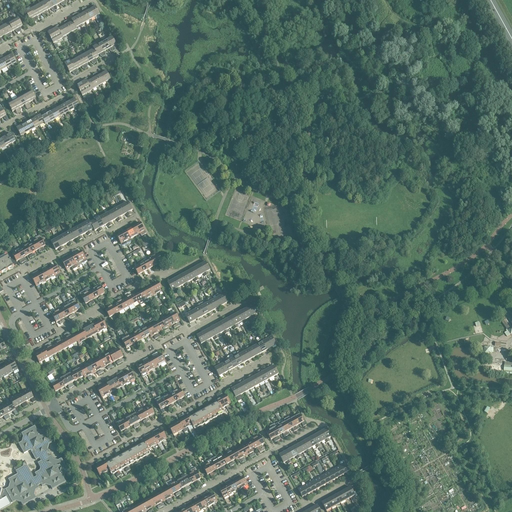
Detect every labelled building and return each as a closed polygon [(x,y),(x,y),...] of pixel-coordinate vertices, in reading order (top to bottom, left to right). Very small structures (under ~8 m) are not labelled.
[(55,11),(49,0),(47,0),(48,0),(45,2),(49,10),(52,9),(53,12),(55,11)] [(58,5),(55,0),(49,0),(55,11),(57,10),(56,6),(58,5)] [(49,10),(45,2),(41,4),(41,3),(39,4),(46,16),(48,15),(46,12),(49,10)] [(46,16),(39,4),(38,5),(39,6),(35,8),(39,15),(42,14),(44,17),(46,16)] [(100,15),(94,4),(91,5),(93,8),(91,10),(95,18),(98,16),(99,17),(100,16),(100,15)] [(37,21),(29,7),(28,8),(28,9),(25,11),(30,21),(33,19),(35,22),(37,21)] [(39,15),(35,8),(32,10),(30,7),(29,7),(37,21),(38,20),(37,17),(39,15)] [(95,18),(91,10),(88,12),(86,8),(84,9),(91,21),(92,21),(91,20),(95,18)] [(91,21),(84,9),(82,10),(84,14),(81,15),(85,23),(89,21),(89,22),(91,21)] [(85,23),(81,15),(78,17),(76,13),(74,14),(81,27),(83,26),(82,25),(85,23)] [(81,27),(74,14),(73,16),(74,19),(72,21),(73,22),(76,28),(79,26),(80,27),(81,27)] [(23,26),(18,19),(15,21),(14,19),(13,20),(19,32),(21,31),(20,28),(23,26)] [(19,32),(13,20),(11,21),(12,22),(9,24),(13,32),(16,30),(17,33),(19,32)] [(76,28),(73,22),(70,24),(68,20),(66,21),(73,34),(74,33),(73,32),(77,30),(76,28)] [(73,34),(66,21),(64,23),(66,26),(63,28),(67,35),(71,33),(71,34),(73,34)] [(13,32),(9,24),(5,26),(5,25),(3,25),(10,38),(12,37),(10,33),(13,32)] [(10,38),(3,25),(2,26),(3,27),(0,28),(0,30),(3,37),(6,35),(8,39),(10,38)] [(67,35),(63,28),(60,29),(58,26),(56,27),(57,28),(63,38),(63,39),(64,38),(64,37),(67,35)] [(63,38),(57,28),(48,34),(49,35),(47,36),(49,39),(50,38),(53,44),(63,38)] [(116,45),(112,38),(109,40),(108,38),(107,39),(113,51),(115,50),(113,47),(116,45)] [(113,51),(107,39),(105,40),(106,41),(103,43),(107,51),(110,49),(111,52),(113,51)] [(107,51),(103,43),(99,45),(99,44),(97,44),(104,57),(106,55),(104,52),(107,51)] [(104,57),(97,44),(96,45),(97,46),(93,48),(94,50),(97,56),(98,56),(100,54),(102,58),(104,57)] [(99,57),(98,56),(97,56),(94,50),(91,52),(90,51),(89,51),(95,64),(97,62),(96,59),(99,57)] [(95,64),(89,51),(87,52),(88,53),(85,55),(89,63),(92,61),(93,65),(95,64)] [(16,63),(10,52),(8,53),(10,56),(7,58),(12,65),(15,64),(15,65),(17,64),(16,63)] [(89,63),(85,55),(81,57),(80,56),(79,57),(86,69),(88,68),(86,64),(89,63)] [(12,65),(7,58),(4,59),(2,56),(1,57),(7,69),(9,69),(8,67),(12,65)] [(86,69),(79,57),(78,57),(78,58),(75,60),(79,68),(82,66),(84,70),(86,69)] [(79,68),(75,60),(72,62),(70,59),(69,60),(76,74),(78,73),(76,70),(79,68)] [(76,74),(69,60),(67,61),(68,62),(64,64),(70,73),(73,72),(74,75),(76,74)] [(111,80),(105,69),(102,70),(104,73),(101,75),(106,83),(109,81),(110,82),(111,81),(110,80),(111,80)] [(106,83),(101,75),(99,76),(97,73),(95,74),(102,86),(103,86),(102,84),(106,83)] [(102,86),(95,74),(93,75),(95,79),(92,80),(96,88),(100,86),(100,87),(102,86)] [(96,88),(92,80),(89,82),(87,78),(85,79),(86,81),(92,91),(92,92),(94,91),(93,90),(96,88)] [(92,91),(86,81),(77,86),(77,88),(76,89),(78,92),(79,91),(82,96),(92,91)] [(38,103),(32,91),(32,92),(31,90),(30,91),(31,92),(27,94),(31,102),(34,100),(36,104),(38,103)] [(31,102),(27,94),(24,96),(23,95),(22,96),(29,109),(31,108),(29,103),(31,102)] [(79,107),(73,95),(72,95),(70,96),(72,100),(70,102),(74,109),(77,107),(78,108),(79,108),(79,107)] [(29,109),(22,96),(20,96),(21,98),(18,99),(22,107),(25,106),(27,110),(29,109)] [(22,107),(18,99),(14,101),(14,100),(12,101),(19,113),(21,112),(19,109),(22,107)] [(74,109),(70,102),(67,103),(65,100),(63,101),(70,113),(71,112),(71,111),(74,109)] [(19,113),(12,101),(11,102),(12,103),(8,105),(12,112),(15,111),(17,114),(19,113)] [(70,113),(63,101),(61,102),(63,105),(60,107),(64,114),(68,113),(69,114),(70,113)] [(6,116),(2,108),(0,105),(0,116),(1,118),(4,117),(6,120),(8,119),(9,118),(7,115),(6,116)] [(60,118),(54,106),(53,106),(53,105),(51,106),(54,110),(51,112),(55,120),(58,118),(59,119),(60,118)] [(64,114),(60,107),(57,108),(56,105),(54,106),(60,118),(62,117),(61,116),(64,114)] [(55,120),(51,112),(48,114),(46,110),(44,111),(51,123),(52,123),(51,122),(55,120)] [(51,123),(44,111),(42,112),(44,116),(41,117),(45,123),(44,123),(45,125),(49,123),(49,124),(51,123)] [(40,127),(34,115),(33,114),(31,115),(34,119),(31,121),(35,128),(38,127),(39,128),(40,127)] [(45,123),(41,117),(41,115),(37,117),(36,114),(34,115),(40,127),(42,126),(41,125),(44,123),(45,123)] [(31,132),(24,120),(24,119),(22,120),(23,122),(24,124),(21,126),(26,134),(29,132),(30,133),(31,132)] [(35,128),(31,121),(28,122),(26,119),(24,120),(31,132),(32,131),(32,130),(35,128)] [(26,134),(21,126),(19,128),(17,124),(15,125),(14,125),(21,136),(21,137),(23,137),(22,136),(26,134)] [(15,142),(11,134),(8,136),(6,132),(4,133),(11,145),(12,145),(12,144),(15,142)] [(11,145),(4,133),(2,134),(4,138),(2,139),(6,147),(9,145),(10,146),(11,145)] [(133,210),(128,202),(123,205),(129,216),(131,215),(130,212),(133,210)] [(129,216),(123,205),(119,208),(123,216),(126,214),(128,217),(129,216)] [(123,216),(119,208),(114,210),(120,221),(122,220),(120,217),(123,216)] [(120,221),(114,210),(109,213),(114,221),(117,219),(118,222),(120,221)] [(114,221),(109,213),(105,216),(110,226),(112,225),(111,222),(114,221)] [(110,226),(105,216),(100,218),(104,226),(107,224),(109,227),(110,226)] [(104,226),(100,218),(95,221),(101,231),(103,231),(101,228),(104,226)] [(93,229),(90,223),(91,223),(89,221),(84,224),(90,235),(92,234),(90,231),(93,229)] [(95,221),(91,223),(90,223),(93,229),(94,231),(98,230),(99,232),(101,231),(95,221)] [(145,231),(141,223),(136,226),(140,234),(145,231)] [(90,235),(84,224),(80,227),(84,234),(87,233),(88,236),(90,235)] [(140,234),(136,226),(131,229),(135,237),(140,234)] [(84,234),(80,227),(75,229),(81,240),(83,239),(81,236),(84,234)] [(81,240),(75,229),(70,232),(75,240),(77,238),(79,241),(81,240)] [(135,237),(131,229),(126,231),(131,239),(135,237)] [(132,242),(131,239),(126,231),(122,234),(127,244),(132,242)] [(75,240),(70,232),(65,234),(71,245),(73,244),(72,241),(75,240)] [(71,245),(65,234),(61,237),(65,245),(68,243),(70,246),(71,245)] [(127,244),(122,234),(117,237),(122,247),(127,244)] [(45,246),(41,238),(39,236),(34,238),(40,249),(41,250),(42,252),(45,251),(44,249),(43,249),(42,248),(45,246)] [(65,245),(61,237),(56,240),(62,250),(64,249),(62,247),(65,245)] [(40,249),(34,238),(30,241),(31,244),(35,251),(40,249)] [(62,250),(56,240),(51,242),(55,250),(59,249),(60,251),(62,250)] [(35,251),(31,244),(26,246),(31,254),(35,251)] [(31,254),(26,246),(22,249),(26,257),(31,254)] [(26,257),(22,249),(21,247),(16,249),(17,251),(21,259),(26,257)] [(21,259),(17,251),(12,254),(16,262),(21,259)] [(87,262),(82,254),(81,252),(76,254),(81,262),(82,265),(87,262)] [(81,262),(76,254),(72,257),(76,265),(81,262)] [(162,262),(158,254),(153,257),(157,265),(162,262)] [(13,268),(14,267),(17,265),(15,262),(14,262),(12,257),(11,255),(0,260),(0,274),(2,273),(3,273),(6,270),(6,271),(8,270),(10,269),(12,267),(13,268)] [(76,265),(72,257),(67,260),(71,268),(73,270),(77,268),(76,265)] [(157,265),(153,257),(148,260),(152,267),(157,265)] [(148,270),(143,262),(142,259),(137,262),(139,265),(143,273),(148,270)] [(71,268),(67,260),(62,262),(66,270),(71,268)] [(152,267),(148,260),(143,262),(148,270),(152,267)] [(210,270),(206,262),(201,265),(207,276),(208,275),(207,272),(210,270)] [(143,273),(139,265),(134,267),(138,275),(143,273)] [(207,276),(201,265),(196,268),(200,276),(203,274),(205,277),(207,276)] [(60,274),(56,266),(51,269),(55,276),(60,274)] [(200,276),(196,268),(191,270),(197,281),(199,280),(197,277),(200,276)] [(55,276),(51,269),(46,271),(51,279),(55,276)] [(197,281),(191,270),(187,273),(191,281),(194,279),(195,282),(197,281)] [(51,279),(46,271),(42,274),(46,282),(51,279)] [(191,281),(187,273),(182,276),(188,286),(190,285),(188,282),(191,281)] [(46,282),(42,274),(37,276),(41,284),(46,282)] [(41,284),(37,276),(32,279),(36,287),(41,284)] [(188,286),(182,276),(177,278),(181,286),(184,284),(186,287),(188,286)] [(181,286),(177,278),(172,281),(178,291),(180,290),(179,288),(181,286)] [(178,291),(172,281),(167,284),(172,291),(175,290),(177,292),(178,291)] [(163,291),(159,283),(154,286),(158,293),(163,291)] [(105,294),(100,286),(95,289),(100,296),(105,294)] [(158,293),(154,286),(149,288),(153,296),(158,293)] [(153,296),(149,288),(144,291),(149,299),(153,296)] [(100,296),(95,289),(91,291),(95,299),(100,296)] [(95,299),(91,291),(86,294),(90,302),(91,303),(93,302),(92,301),(95,299)] [(149,299),(144,291),(140,293),(144,301),(149,299)] [(135,296),(134,294),(132,295),(130,292),(127,293),(128,296),(129,297),(133,305),(138,302),(135,296)] [(144,301),(140,293),(135,296),(138,302),(139,304),(144,301)] [(90,302),(86,294),(81,297),(85,304),(90,302)] [(228,303),(224,295),(220,296),(219,294),(217,295),(223,305),(228,303)] [(223,305),(217,295),(215,296),(217,298),(214,300),(218,308),(223,305)] [(133,305),(129,297),(124,299),(129,307),(133,305)] [(80,309),(74,299),(69,302),(75,312),(80,309)] [(129,307),(124,299),(119,302),(124,310),(129,307)] [(218,308),(214,300),(211,302),(209,299),(208,300),(214,311),(218,308)] [(214,311),(208,300),(206,301),(207,304),(204,305),(209,313),(214,311)] [(75,312),(69,302),(65,304),(66,307),(71,315),(75,312)] [(124,310),(119,302),(115,305),(119,313),(124,310)] [(209,313),(204,305),(202,307),(200,304),(198,305),(204,316),(209,313)] [(119,313),(115,305),(110,307),(114,315),(119,313)] [(204,316),(198,305),(196,306),(198,309),(195,311),(199,318),(204,316)] [(258,313),(254,305),(249,308),(255,318),(257,317),(255,314),(258,313)] [(71,315),(66,307),(61,310),(66,317),(71,315)] [(114,315),(110,307),(105,310),(109,318),(114,315)] [(255,318),(249,308),(244,310),(249,318),(252,316),(253,319),(255,318)] [(199,318),(195,311),(192,312),(190,309),(189,310),(195,321),(199,318)] [(66,317),(61,310),(57,312),(61,320),(66,317)] [(195,321),(189,310),(187,311),(189,314),(185,316),(190,324),(195,321)] [(249,318),(244,310),(240,313),(245,323),(247,322),(246,320),(249,318)] [(180,321),(176,313),(174,311),(169,313),(171,316),(175,324),(180,321)] [(61,320),(57,312),(52,315),(56,323),(61,320)] [(245,323),(240,313),(235,315),(239,323),(242,322),(244,324),(245,323)] [(239,323),(235,315),(230,318),(236,329),(238,328),(236,325),(239,323)] [(175,324),(171,316),(166,319),(170,327),(175,324)] [(236,329),(230,318),(225,321),(230,328),(233,327),(234,330),(236,329)] [(170,327),(166,319),(161,321),(165,329),(170,327)] [(107,328),(103,321),(98,323),(102,331),(107,328)] [(165,329),(161,321),(156,324),(161,332),(165,329)] [(230,328),(225,321),(221,323),(226,334),(228,333),(227,330),(230,328)] [(102,331),(98,323),(93,326),(98,334),(102,331)] [(226,334),(221,323),(216,326),(220,334),(223,332),(225,335),(226,334)] [(161,332),(156,324),(151,327),(156,335),(161,332)] [(98,334),(93,326),(84,331),(88,339),(98,334)] [(220,334),(216,326),(211,328),(217,339),(219,338),(217,335),(220,334)] [(150,335),(147,329),(146,327),(141,330),(145,338),(150,335)] [(151,327),(147,329),(150,335),(151,337),(156,335),(151,327)] [(217,339),(211,328),(206,331),(211,339),(214,337),(215,340),(217,339)] [(145,338),(141,330),(136,333),(141,341),(145,338)] [(88,339),(84,331),(79,334),(83,342),(88,339)] [(211,339),(206,331),(202,334),(208,344),(209,343),(208,341),(211,339)] [(141,341),(136,333),(132,335),(136,343),(141,341)] [(78,342),(74,336),(73,334),(68,337),(73,345),(77,342),(78,342)] [(83,342),(79,334),(74,336),(78,342),(77,342),(78,344),(83,342)] [(208,344),(202,334),(197,336),(201,344),(204,343),(206,345),(208,344)] [(136,343),(132,335),(127,338),(131,346),(136,343)] [(276,345),(272,337),(269,339),(267,336),(265,337),(271,348),(276,345)] [(73,345),(68,337),(64,340),(68,348),(73,345)] [(271,348),(265,337),(264,338),(265,341),(262,343),(267,350),(271,348)] [(131,346),(127,338),(122,341),(126,348),(131,346)] [(68,348),(64,340),(59,342),(63,350),(68,348)] [(8,352),(2,341),(0,341),(0,348),(1,351),(4,350),(6,354),(8,352)] [(267,350),(262,343),(259,344),(258,341),(256,342),(262,353),(267,350)] [(63,350),(59,342),(54,345),(58,353),(63,350)] [(262,353),(256,342),(254,343),(256,346),(253,348),(257,356),(262,353)] [(58,353),(54,345),(49,348),(54,355),(58,353)] [(257,356),(253,348),(250,349),(248,347),(246,348),(252,358),(257,356)] [(54,355),(49,348),(45,350),(49,358),(54,355)] [(252,358),(246,348),(245,349),(246,351),(243,353),(248,361),(252,358)] [(123,357),(119,349),(114,352),(118,360),(123,357)] [(49,358),(45,350),(40,353),(44,361),(49,358)] [(118,360),(114,352),(109,355),(113,363),(118,360)] [(248,361),(243,353),(240,355),(239,352),(237,353),(243,364),(248,361)] [(44,361),(40,353),(35,356),(39,363),(44,361)] [(166,363),(161,355),(158,357),(158,356),(158,354),(157,353),(154,354),(156,357),(156,358),(161,366),(166,363)] [(243,364),(237,353),(235,354),(237,357),(234,358),(238,366),(243,364)] [(113,363),(109,355),(104,357),(109,365),(113,363)] [(109,365),(104,357),(100,360),(104,368),(109,365)] [(238,366),(234,358),(231,360),(229,357),(227,358),(233,369),(238,366)] [(18,369),(11,358),(9,359),(11,363),(9,364),(13,372),(18,369)] [(156,368),(152,360),(149,362),(148,361),(148,360),(147,358),(145,359),(147,363),(151,371),(156,368)] [(161,366),(156,358),(152,360),(156,368),(161,366)] [(233,369),(227,358),(226,359),(227,362),(224,363),(229,371),(233,369)] [(151,371),(147,363),(145,359),(142,361),(143,362),(144,363),(145,364),(142,366),(146,373),(151,371)] [(104,368),(100,360),(95,363),(99,370),(104,368)] [(13,372),(9,364),(6,366),(4,362),(2,363),(8,375),(13,372)] [(229,371),(224,363),(221,365),(220,362),(218,363),(224,374),(229,371)] [(8,375),(2,363),(0,364),(0,365),(2,368),(0,369),(0,371),(3,377),(8,375)] [(99,370),(95,363),(90,365),(94,373),(99,370)] [(224,374),(218,363),(216,364),(218,367),(215,369),(219,377),(224,374)] [(94,373),(90,365),(85,368),(90,376),(94,373)] [(278,374),(274,366),(271,368),(269,365),(268,366),(273,377),(278,374)] [(146,373),(142,366),(137,368),(142,376),(146,373)] [(273,377),(268,366),(266,367),(267,370),(264,372),(269,379),(273,377)] [(85,368),(81,370),(84,376),(84,377),(85,378),(90,376),(85,368)] [(84,376),(81,370),(80,369),(75,371),(79,379),(84,377),(84,376)] [(269,379),(264,372),(261,373),(260,370),(258,371),(264,382),(269,379)] [(79,379),(75,371),(70,374),(75,382),(79,379)] [(264,382),(258,371),(256,372),(258,375),(255,377),(259,385),(264,382)] [(135,380),(131,372),(126,374),(130,382),(135,380)] [(75,382),(70,374),(60,379),(65,387),(75,382)] [(130,382),(126,374),(121,377),(126,385),(130,382)] [(259,385),(255,377),(252,378),(250,376),(249,377),(255,387),(259,385)] [(126,385),(121,377),(117,380),(121,387),(126,385)] [(255,387),(249,377),(247,378),(248,380),(245,382),(250,390),(255,387)] [(65,387),(60,379),(56,382),(60,390),(65,387)] [(121,387),(117,380),(107,385),(111,393),(121,387)] [(250,390),(245,382),(243,384),(241,381),(239,382),(245,393),(250,390)] [(60,390),(56,382),(51,384),(55,392),(60,390)] [(245,393),(239,382),(237,383),(239,386),(236,387),(240,395),(245,393)] [(111,393),(107,385),(102,388),(107,395),(111,393)] [(240,395),(236,387),(233,389),(232,386),(229,387),(231,390),(235,398),(240,395)] [(107,395),(102,388),(98,390),(102,398),(107,395)] [(184,397),(180,389),(175,392),(180,400),(184,397)] [(36,402),(29,390),(24,393),(29,401),(31,399),(33,403),(36,402)] [(180,400),(175,392),(170,395),(175,402),(180,400)] [(29,401),(24,393),(19,395),(26,407),(28,406),(26,402),(29,401)] [(26,407),(19,395),(15,398),(19,406),(22,404),(24,408),(26,407)] [(175,402),(170,395),(166,397),(170,405),(175,402)] [(231,404),(226,396),(221,399),(226,407),(231,404)] [(165,408),(161,400),(160,397),(155,400),(160,410),(165,408)] [(170,405),(166,397),(161,400),(165,408),(170,405)] [(17,407),(19,406),(15,398),(10,401),(11,402),(17,414),(20,413),(17,407)] [(226,407),(221,399),(217,401),(217,402),(221,409),(226,407)] [(17,414),(11,402),(6,405),(10,413),(13,411),(15,415),(17,414)] [(221,409),(217,402),(214,404),(215,405),(213,406),(218,416),(223,413),(221,409)] [(10,413),(6,405),(1,408),(8,419),(10,418),(8,414),(10,413)] [(154,414),(150,406),(145,409),(149,416),(154,414)] [(218,416),(213,406),(211,407),(210,406),(207,407),(214,419),(218,416)] [(214,419),(207,407),(204,409),(205,410),(203,411),(209,421),(214,419)] [(149,416),(145,409),(140,411),(145,419),(149,416)] [(145,419),(140,411),(136,414),(140,422),(145,419)] [(209,421),(203,411),(202,412),(201,411),(198,412),(204,424),(209,421)] [(204,424),(198,412),(195,414),(196,416),(194,417),(200,427),(204,424)] [(140,422),(136,414),(126,419),(130,427),(140,422)] [(304,422),(300,414),(295,417),(299,424),(304,422)] [(200,427),(194,417),(192,418),(191,416),(190,417),(189,416),(188,417),(192,425),(195,429),(200,427)] [(192,425),(188,417),(183,420),(187,428),(192,425)] [(299,424),(295,417),(290,419),(294,427),(299,424)] [(130,427),(126,419),(121,422),(126,429),(130,427)] [(294,427),(290,419),(285,422),(290,430),(294,427)] [(187,428),(183,420),(178,422),(183,430),(187,428)] [(126,429),(121,422),(116,424),(121,432),(126,429)] [(183,430),(178,422),(174,425),(178,433),(183,430)] [(290,430),(285,422),(281,424),(285,432),(290,430)] [(285,432),(281,424),(276,427),(280,435),(285,432)] [(178,433),(174,425),(169,428),(173,436),(178,433)] [(39,488),(37,485),(40,483),(42,487),(45,485),(50,486),(52,490),(66,482),(64,479),(65,474),(69,472),(61,459),(58,460),(53,459),(51,456),(48,457),(46,454),(49,453),(47,449),(49,444),(52,442),(45,429),(41,431),(36,429),(35,426),(21,434),(23,437),(22,442),(18,444),(23,453),(30,450),(36,460),(39,458),(41,461),(37,463),(40,468),(40,470),(35,473),(36,477),(33,478),(24,462),(21,464),(23,467),(15,471),(18,476),(16,477),(15,476),(8,479),(10,483),(8,488),(5,490),(12,503),(16,501),(21,503),(23,506),(36,498),(34,495),(36,490),(39,488)] [(280,435),(276,427),(271,430),(275,438),(280,435)] [(331,437),(327,429),(322,432),(328,443),(330,442),(328,439),(331,437)] [(275,438),(271,430),(266,432),(271,440),(275,438)] [(167,439),(163,431),(158,434),(162,442),(167,439)] [(328,443),(322,432),(317,434),(321,442),(324,441),(326,444),(328,443)] [(162,442),(158,434),(153,437),(157,444),(162,442)] [(321,442),(317,434),(312,437),(318,448),(320,447),(319,444),(321,442)] [(264,444),(260,436),(255,439),(259,446),(264,444)] [(157,444),(153,437),(148,439),(153,447),(157,444)] [(318,448),(312,437),(308,440),(312,448),(315,446),(317,449),(318,448)] [(153,447),(148,439),(143,442),(148,450),(153,447)] [(259,446),(255,439),(250,441),(251,443),(255,449),(259,446)] [(312,448),(308,440),(303,442),(309,453),(311,452),(309,449),(312,448)] [(148,450),(143,442),(142,443),(141,444),(142,446),(140,447),(145,457),(150,454),(148,450)] [(309,453),(303,442),(298,445),(303,453),(306,451),(307,454),(309,453)] [(255,449),(251,443),(247,446),(251,453),(256,451),(255,449)] [(303,453),(298,445),(293,448),(299,458),(301,457),(300,455),(303,453)] [(145,457),(140,447),(138,448),(137,446),(134,448),(140,459),(145,457)] [(251,453),(247,446),(242,448),(246,456),(251,453)] [(140,459),(134,448),(131,449),(132,451),(130,452),(136,462),(140,459)] [(246,456),(242,448),(237,451),(241,459),(246,456)] [(299,458),(293,448),(289,450),(293,458),(296,456),(298,459),(299,458)] [(293,458),(289,450),(284,453),(290,464),(292,463),(290,460),(293,458)] [(136,462),(130,452),(128,453),(128,451),(125,453),(131,465),(136,462)] [(237,451),(233,453),(232,454),(236,460),(235,460),(236,462),(241,459),(237,451)] [(236,460),(232,454),(233,453),(232,452),(227,454),(231,462),(235,460),(236,460)] [(131,465),(125,453),(122,455),(123,456),(121,457),(126,467),(131,465)] [(290,464),(284,453),(279,456),(283,463),(286,462),(288,465),(290,464)] [(231,462),(227,454),(222,457),(226,465),(231,462)] [(126,467),(121,457),(119,458),(118,457),(115,458),(122,470),(126,467)] [(221,467),(217,460),(216,457),(211,460),(217,470),(221,467)] [(226,465),(222,457),(217,460),(221,467),(226,465)] [(122,470),(115,458),(112,460),(113,461),(111,462),(117,472),(122,470)] [(217,470),(211,460),(206,462),(208,465),(212,473),(217,470)] [(117,472),(111,462),(109,463),(109,462),(107,463),(107,462),(105,463),(110,471),(109,471),(112,475),(117,472)] [(110,471),(105,463),(100,466),(105,473),(109,471),(110,471)] [(350,471),(345,463),(340,466),(345,474),(350,471)] [(212,473),(208,465),(203,468),(207,475),(210,474),(212,473)] [(105,473),(100,466),(96,468),(100,476),(105,473)] [(345,474),(340,466),(336,468),(340,477),(345,474)] [(340,477),(336,468),(331,471),(335,479),(340,477)] [(201,479),(197,471),(192,474),(196,481),(201,479)] [(335,479),(331,471),(326,473),(331,482),(335,479)] [(331,482),(326,473),(321,476),(326,484),(331,482)] [(196,481),(192,474),(187,476),(191,484),(196,481)] [(191,484),(187,476),(178,481),(182,489),(191,484)] [(326,484),(321,476),(317,479),(321,487),(326,484)] [(248,485),(243,478),(238,480),(243,488),(248,485)] [(321,487),(317,479),(312,481),(316,490),(321,487)] [(243,488),(238,480),(234,483),(238,491),(243,488)] [(182,489),(178,481),(173,484),(177,492),(182,489)] [(316,490),(312,481),(307,484),(312,492),(316,490)] [(238,491),(234,483),(229,485),(233,493),(238,491)] [(177,492),(173,484),(168,487),(169,489),(169,488),(172,494),(173,494),(177,492)] [(312,492),(307,484),(302,487),(307,495),(312,492)] [(233,493),(229,485),(224,488),(229,496),(233,493)] [(307,495),(302,487),(297,489),(302,498),(307,495)] [(355,496),(350,487),(345,490),(350,498),(355,496)] [(172,494),(169,488),(169,489),(164,491),(169,499),(174,496),(173,494),(172,494)] [(229,496),(224,488),(219,491),(224,499),(229,496)] [(12,503),(5,490),(4,490),(2,489),(2,490),(0,489),(0,510),(11,504),(12,503)] [(350,498),(345,490),(341,492),(345,501),(350,498)] [(169,499),(164,491),(159,494),(164,502),(169,499)] [(345,501),(341,492),(336,495),(340,503),(345,501)] [(164,502),(159,494),(155,496),(159,504),(164,502)] [(218,502),(213,494),(208,497),(213,505),(218,502)] [(340,503),(336,495),(331,498),(336,506),(340,503)] [(159,504),(155,496),(150,499),(154,507),(159,504)] [(208,497),(206,498),(204,500),(208,507),(213,505),(208,497)] [(336,506),(331,498),(326,500),(331,509),(336,506)] [(154,507),(150,499),(145,502),(150,510),(154,507)] [(208,507),(204,500),(199,502),(203,510),(208,507)] [(331,509),(326,500),(321,503),(326,511),(331,509)] [(145,511),(150,510),(145,502),(140,504),(144,511),(145,511)] [(199,511),(203,510),(199,502),(194,505),(198,511),(199,511)]
